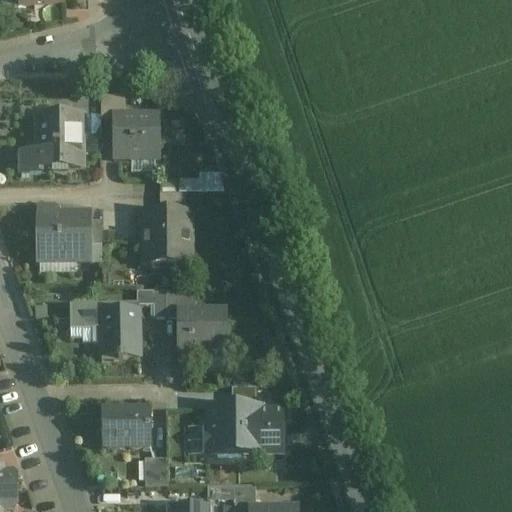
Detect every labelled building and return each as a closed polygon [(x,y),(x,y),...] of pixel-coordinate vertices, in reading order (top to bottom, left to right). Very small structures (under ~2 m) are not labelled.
[(100,99),(69,100),(69,119),(81,119),(81,121),(100,121),(100,99)] [(125,99),(100,99),(101,124),(113,124),(113,120),(125,120),(125,99)] [(69,119),(35,120),(35,129),(36,129),(37,154),(38,172),(42,172),(82,171),(81,121),(81,119),(69,119)] [(125,120),(113,120),(113,124),(113,163),(160,163),(160,120),(125,120)] [(38,172),(37,154),(19,155),(20,177),(42,177),(42,172),(38,172)] [(185,196),(159,196),(159,217),(185,217),(185,196)] [(159,217),(141,217),(142,268),(184,268),(183,238),(191,238),(191,235),(194,235),(193,220),(191,220),(191,217),(185,217),(159,217)] [(54,218),(37,218),(37,265),(39,265),(39,272),(76,272),(76,265),(89,265),(89,224),(89,218),(54,218)] [(102,224),(89,224),(89,248),(102,248),(102,224)] [(166,294),(137,295),(137,307),(137,309),(138,309),(139,309),(154,308),(154,321),(166,321),(166,294)] [(184,313),(184,294),(166,294),(166,321),(179,321),(179,313),(184,313)] [(137,307),(70,308),(71,332),(101,332),(102,364),(119,364),(123,364),(123,362),(140,362),(139,309),(138,309),(137,309),(137,307)] [(184,313),(179,313),(179,321),(179,358),(226,358),(226,313),(184,313)] [(255,391),(231,391),(232,403),(249,405),(249,411),(259,411),(259,403),(255,403),(255,391)] [(249,411),(208,411),(209,430),(217,430),(217,459),(263,458),(263,456),(262,413),(262,411),(259,411),(249,411)] [(105,451),(151,450),(150,413),(103,414),(105,451)] [(282,413),(262,413),(263,456),(282,456),(282,413)] [(217,430),(209,430),(209,434),(204,435),(204,454),(209,454),(209,459),(217,459),(217,430)] [(314,479),(314,459),(290,459),(290,479),(314,479)] [(168,490),(167,462),(153,462),(154,490),(168,490)] [(2,476),(2,470),(0,469),(0,493),(2,493),(2,511),(12,511),(17,506),(16,480),(12,476),(2,476)] [(235,489),(208,489),(208,504),(235,504),(235,489)] [(255,489),(235,489),(235,504),(235,511),(249,511),(256,510),(255,489)]
